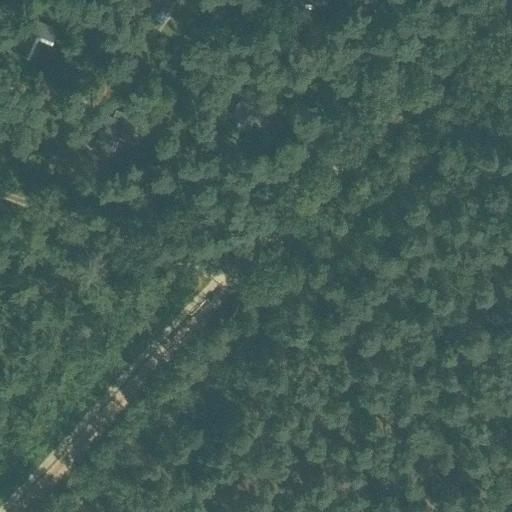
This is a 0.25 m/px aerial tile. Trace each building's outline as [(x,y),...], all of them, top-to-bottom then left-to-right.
[(152,0),(143,19),(158,27),(171,0),(152,0)] [(277,0),(276,3),(295,11),(299,0),(308,0),(323,6),(325,0),(277,0)] [(12,28),(6,42),(12,45),(11,49),(27,56),(36,33),(51,40),(57,28),(26,14),(19,31),(12,28)] [(139,27),(135,35),(142,39),(146,31),(139,27)] [(223,77),(216,93),(222,96),(229,80),(223,77)] [(243,95),(232,116),(248,124),(256,107),(271,114),(276,103),(236,84),(233,91),(243,95)] [(33,96),(28,107),(39,111),(44,100),(33,96)] [(81,97),(75,105),(81,109),(87,102),(81,97)] [(202,101),(198,113),(209,117),(214,106),(202,101)] [(104,121),(94,146),(110,152),(118,133),(130,138),(138,118),(117,109),(114,116),(102,112),(99,119),(104,121)]
